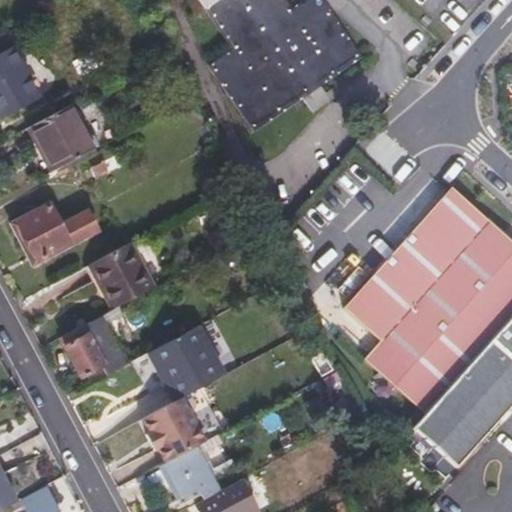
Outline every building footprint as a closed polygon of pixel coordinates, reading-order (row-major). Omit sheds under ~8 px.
[(200,0),(240,60),(217,76),(259,135),(364,60),(329,13),(305,30),(296,18),(283,0),(200,0)] [(320,2),(296,18),(305,30),(329,13),(320,2)] [(12,48),(0,54),(0,119),(0,121),(40,100),(12,48)] [(328,96),(310,108),(320,123),(338,111),(328,96)] [(214,137),(192,97),(186,101),(207,141),(214,137)] [(19,132),(27,149),(31,148),(45,176),(82,156),(59,111),(19,132)] [(511,242),(457,190),(346,306),(381,341),(366,357),(425,414),(511,320),(511,242)] [(50,203),(11,225),(22,245),(28,242),(39,263),(100,230),(89,210),(66,223),(63,219),(59,221),(50,203)] [(92,263),(108,291),(114,288),(124,304),(162,283),(138,238),(92,263)] [(108,291),(118,307),(124,304),(114,288),(108,291)] [(116,308),(101,316),(115,342),(125,336),(124,323),(116,308)] [(101,316),(61,338),(82,378),(103,367),(107,374),(126,363),(115,342),(101,316)] [(151,350),(176,399),(197,388),(224,374),(198,325),(151,350)] [(511,325),(477,364),(419,430),(463,468),(511,413),(511,325)] [(141,418),(165,462),(187,450),(203,442),(188,414),(206,404),(197,388),(176,399),(141,418)] [(354,418),(357,424),(366,420),(363,414),(354,418)] [(283,461),(290,474),(284,478),(291,491),(324,473),(317,461),(323,457),(313,440),(308,443),(310,446),(283,461)] [(159,465),(176,498),(187,493),(189,497),(198,492),(197,487),(205,483),(187,450),(165,462),(159,465)] [(290,474),(283,461),(271,467),(278,481),(284,478),(290,474)] [(0,510),(16,502),(0,472),(0,510)] [(23,498),(30,511),(57,511),(61,510),(48,485),(23,498)]
